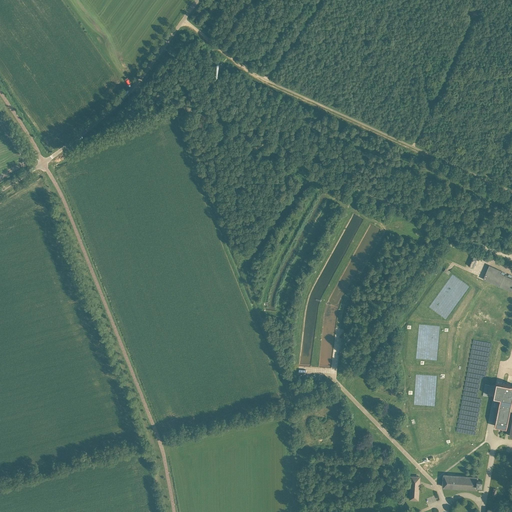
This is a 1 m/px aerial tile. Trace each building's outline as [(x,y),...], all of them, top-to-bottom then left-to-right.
[(58,157),(61,162),(72,158),(70,154),(64,157),(63,155),(58,157)] [(468,265),(474,268),(480,254),(474,251),(468,265)] [(489,265),(483,279),(511,291),(511,278),(500,273),(501,270),(489,265)] [(444,271),(415,311),(424,317),(448,319),(472,287),(451,272),(449,275),(444,271)] [(409,322),(405,362),(444,366),(448,326),(409,322)] [(472,338),(463,385),(484,389),(485,383),(489,384),(497,343),(495,343),(472,338)] [(411,373),(409,405),(440,408),(443,376),(411,373)] [(511,403),(511,397),(511,384),(496,381),(493,397),(500,398),(494,427),(506,429),(509,411),(511,411),(511,421),(509,435),(511,435),(511,403)] [(463,385),(454,433),(479,438),(487,395),(483,395),(484,389),(463,385)] [(441,413),(411,421),(418,442),(420,448),(421,449),(422,449),(441,443),(449,442),(441,413)] [(479,491),(481,491),(482,480),(477,480),(477,477),(455,475),(455,474),(447,473),(447,475),(444,474),(443,486),(479,489),(479,491)] [(420,476),(418,476),(411,476),(410,499),(418,499),(420,476)]
